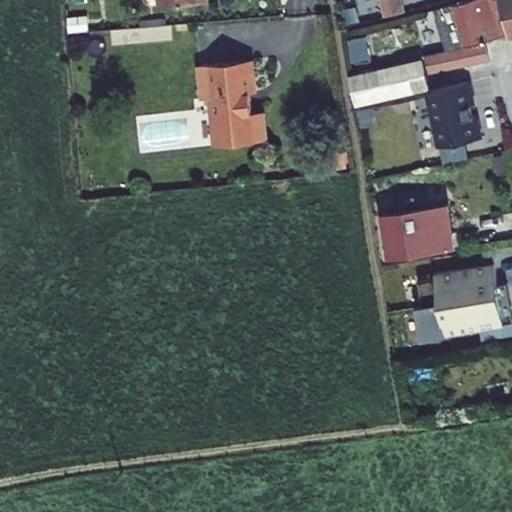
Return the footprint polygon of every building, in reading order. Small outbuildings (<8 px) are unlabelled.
[(395,14),(404,12),(401,0),(381,0),(385,16),(395,14)] [(465,46),(508,36),(498,0),(492,0),(490,1),(489,0),(468,0),(453,4),(465,46)] [(511,0),(498,0),(508,36),(508,37),(511,36),(511,0)] [(71,33),(89,31),(88,15),(69,17),(71,33)] [(175,50),(193,48),(191,34),(174,36),(175,50)] [(365,55),(368,39),(354,36),(351,52),(365,55)] [(490,60),(486,43),(462,49),(465,65),(490,60)] [(430,73),(465,65),(462,49),(426,57),(430,73)] [(211,97),(216,145),(266,139),(263,112),(253,113),(251,93),(255,92),(252,59),(200,65),(204,98),(211,97)] [(424,60),(350,77),(356,105),(430,88),(424,60)] [(469,81),(427,90),(439,146),(479,138),(471,105),(474,104),(469,81)] [(498,173),(507,171),(503,154),(494,156),(498,173)] [(384,214),(390,255),(455,245),(449,204),(384,214)] [(447,335),(447,334),(511,321),(511,307),(511,305),(502,306),(498,283),(494,263),(435,273),(436,278),(419,281),(423,305),(418,306),(423,339),(447,335)] [(498,283),(502,306),(511,305),(508,281),(498,283)]
